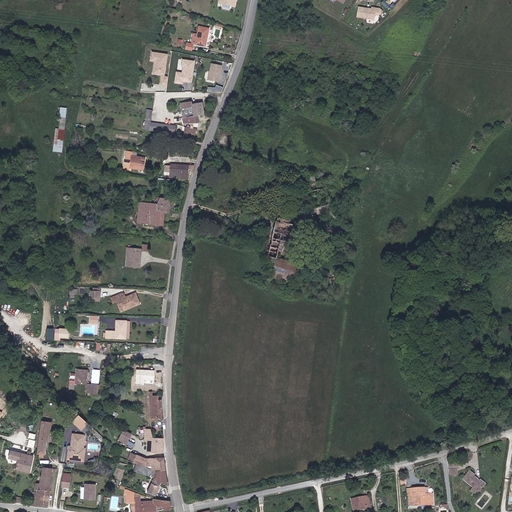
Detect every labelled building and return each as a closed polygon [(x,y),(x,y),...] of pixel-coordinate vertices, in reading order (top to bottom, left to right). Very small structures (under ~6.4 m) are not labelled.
[(375,19),(375,14),(379,14),(380,8),(376,7),(375,9),(358,6),(357,16),(375,19)] [(206,45),(209,28),(200,26),(196,43),(206,45)] [(167,54),(152,52),(151,62),(153,62),(151,74),(161,76),(160,84),(166,85),(167,77),(165,77),(167,54)] [(192,82),(195,61),(182,59),(181,67),(183,67),(182,72),(176,72),(174,83),(183,84),(183,81),(192,82)] [(222,65),(211,63),(208,80),(219,82),(222,65)] [(194,100),(182,101),(183,117),(198,115),(205,114),(204,101),(194,102),(194,100)] [(63,151),(67,107),(61,106),(59,128),(55,127),(53,151),(63,151)] [(175,126),(150,120),(151,115),(148,115),(145,126),(174,133),(175,126)] [(193,122),(198,121),(198,115),(183,117),(184,123),(190,122),(191,127),(187,126),(186,135),(196,137),(196,131),(198,131),(198,128),(194,127),(193,122)] [(129,167),(139,169),(140,162),(144,162),(145,157),(131,155),(131,152),(125,151),(124,160),(130,160),(130,163),(124,162),(123,170),(129,171),(129,167)] [(191,169),(195,169),(196,165),(172,163),(171,177),(189,178),(190,172),(191,172),(191,169)] [(311,184),(309,178),(299,181),(302,187),(311,184)] [(324,181),(311,184),(302,187),(299,181),(297,181),(296,179),(293,180),(304,214),(328,207),(322,189),(325,185),(324,181)] [(164,212),(168,212),(169,198),(156,198),(153,202),(156,203),(155,211),(164,212)] [(138,222),(146,223),(147,216),(151,216),(152,211),(155,211),(156,203),(153,202),(146,202),(140,202),(140,204),(137,203),(136,215),(139,215),(138,222)] [(330,213),(328,207),(304,214),(305,215),(308,219),(330,213)] [(146,223),(162,225),(164,212),(155,211),(152,211),(151,216),(147,216),(146,223)] [(292,273),(295,264),(277,259),(281,242),(284,243),(289,223),(285,222),(286,219),(276,216),(263,265),(292,273)] [(143,249),(130,247),(130,250),(131,251),(131,256),(130,256),(128,266),(139,268),(141,257),(142,258),(143,251),(147,251),(148,244),(144,244),(143,249)] [(323,281),(320,279),(318,284),(327,287),(331,277),(325,276),(323,281)] [(101,291),(89,290),(89,298),(100,299),(101,291)] [(135,299),(138,298),(136,293),(126,297),(124,293),(117,296),(119,300),(117,301),(118,305),(119,304),(122,311),(138,304),(135,299)] [(106,339),(126,340),(127,321),(117,321),(116,332),(106,331),(106,339)] [(68,329),(59,329),(59,338),(68,338),(68,329)] [(88,371),(77,369),(75,384),(86,385),(88,371)] [(100,383),(101,369),(93,369),(92,383),(100,383)] [(155,371),(137,370),(136,382),(154,383),(155,371)] [(86,392),(98,393),(99,384),(87,383),(86,392)] [(155,419),(155,418),(162,418),(161,401),(160,395),(151,395),(151,391),(149,391),(150,401),(150,417),(152,417),(152,419),(155,419)] [(88,424),(78,415),(72,422),(82,431),(88,424)] [(42,428),(38,454),(45,455),(47,441),(48,442),(50,431),(51,431),(51,430),(52,424),(43,422),(42,428)] [(150,437),(150,443),(150,450),(164,452),(164,444),(164,440),(164,438),(154,438),(153,428),(147,428),(147,440),(150,440),(150,437)] [(131,433),(123,430),(120,438),(127,441),(131,433)] [(85,435),(71,434),(70,446),(68,446),(67,460),(84,462),(86,448),(84,448),(85,435)] [(12,450),(11,456),(20,459),(18,469),(31,471),(35,455),(12,450)] [(166,476),(165,470),(164,458),(146,459),(136,455),(131,453),(129,460),(133,461),(144,465),(150,465),(151,469),(152,471),(152,474),(156,474),(156,478),(148,493),(156,496),(162,483),(168,486),(166,476)] [(39,473),(39,476),(38,482),(36,482),(35,492),(40,492),(38,506),(46,506),(52,507),(53,503),(56,468),(41,466),(39,473)] [(471,490),(476,495),(487,484),(482,479),(481,480),(475,474),(476,473),(472,470),(463,478),(473,488),(471,490)] [(71,474),(63,473),(61,488),(69,489),(71,474)] [(96,485),(84,484),(83,500),(95,501),(96,485)] [(426,495),(426,488),(415,489),(415,495),(410,496),(410,505),(414,505),(414,508),(422,508),(422,506),(434,505),(434,495),(430,495),(426,495)] [(128,502),(135,501),(136,511),(158,511),(158,509),(163,509),(171,508),(171,500),(154,499),(135,492),(127,489),(124,489),(125,502),(128,502)] [(354,511),(372,508),(370,499),(361,500),(360,498),(352,500),(354,511)]
